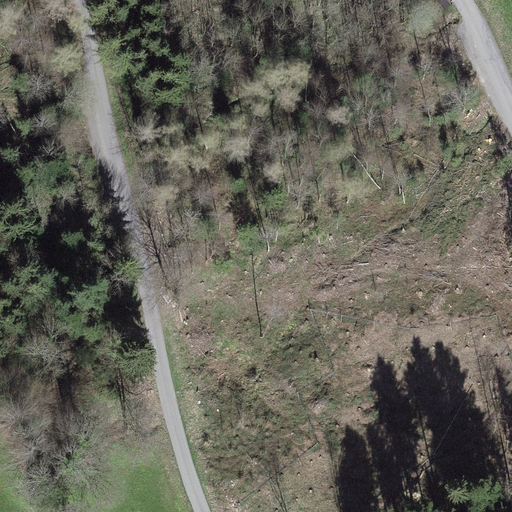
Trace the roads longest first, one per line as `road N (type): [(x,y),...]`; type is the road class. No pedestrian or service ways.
road 1 (track): [(72,0),(199,511)]
road 2 (unclassified): [(445,0),(476,51),(511,144)]
